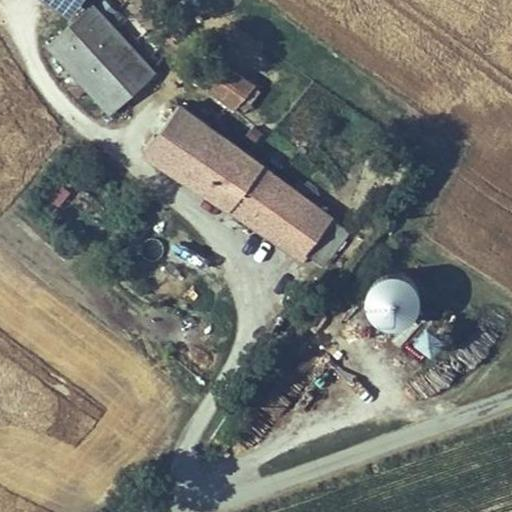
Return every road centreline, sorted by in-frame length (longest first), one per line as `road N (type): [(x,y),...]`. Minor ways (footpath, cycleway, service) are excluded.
road 1 (unknown): [(177,511),(250,409),(267,363),(266,338),(240,274),(111,176)]
road 2 (tertiary): [(178,511),(511,393)]
